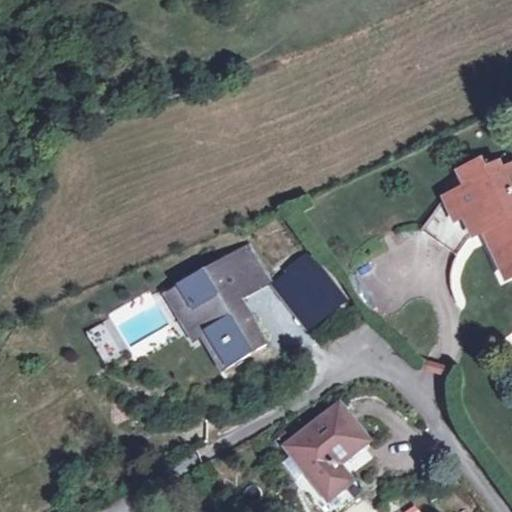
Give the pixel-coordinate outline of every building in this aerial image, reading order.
[(511,168),(503,173),(500,167),(487,173),(483,164),(460,175),(467,190),(443,201),(423,232),(457,256),(472,232),(475,237),(486,231),(505,271),(509,269),(511,267),(511,168)] [(193,309),(182,315),(197,341),(205,336),(225,370),(267,345),(252,320),(250,321),(238,302),(241,301),(271,283),(249,246),(180,287),(193,309)] [(169,294),(182,315),(193,309),(180,287),(169,294)] [(107,323),(89,330),(101,365),(120,358),(107,323)] [(340,407),(288,449),(293,455),(284,463),(297,481),(307,473),(330,501),(352,483),(339,467),(368,443),(340,407)] [(340,511),(362,495),(352,483),(330,501),(318,511),(319,511),(340,511)]
